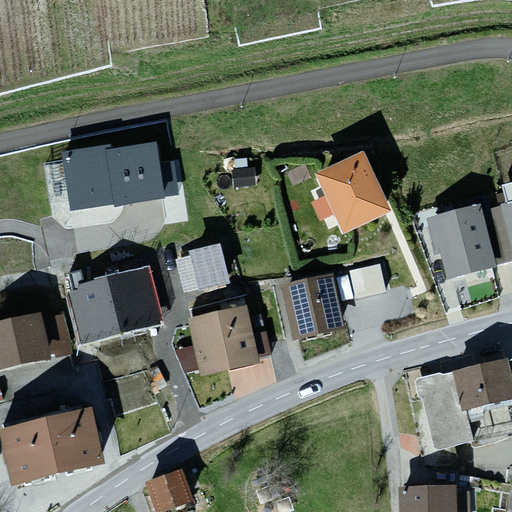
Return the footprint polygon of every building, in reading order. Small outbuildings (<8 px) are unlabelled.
[(106,145),(65,152),(66,161),(71,195),(73,210),(114,203),(114,207),(164,197),(159,163),(156,143),(107,151),(106,145)] [(363,154),(317,177),(346,235),(392,212),(363,154)] [(66,161),(48,164),(52,198),(71,195),(66,161)] [(174,161),(159,163),(164,197),(179,195),(174,161)] [(324,196),(311,203),(319,222),(333,215),(324,196)] [(511,201),(500,205),(511,254),(511,201)] [(481,204),(426,218),(435,256),(440,255),(446,278),(486,269),(498,266),(481,204)] [(350,267),(358,296),(389,287),(382,259),(350,267)] [(147,268),(77,285),(78,290),(70,292),(83,344),(161,324),(147,268)] [(333,277),(280,289),(292,344),(345,332),(333,277)] [(258,362),(247,307),(191,319),(202,376),(258,362)] [(41,317),(0,326),(0,374),(72,358),(63,316),(42,321),(41,317)] [(511,364),(422,383),(437,451),(479,442),(473,416),(511,407),(511,364)] [(93,409),(0,429),(0,433),(11,486),(105,466),(93,409)] [(174,511),(193,505),(181,474),(146,487),(154,511),(174,511)] [(472,511),(472,485),(400,487),(400,511),(472,511)]
